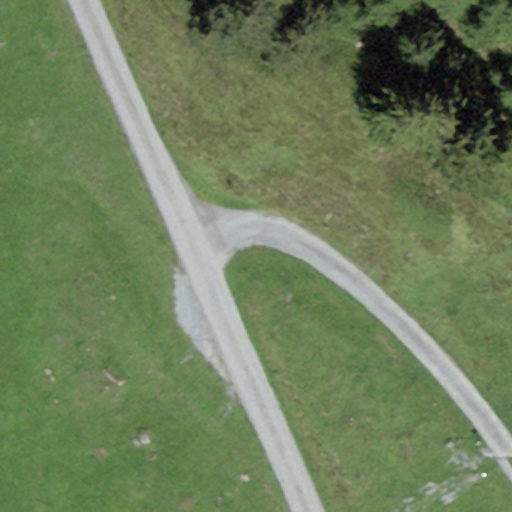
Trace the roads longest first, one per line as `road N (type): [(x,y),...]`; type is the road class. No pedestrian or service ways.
road 1 (residential): [(80,0),(303,511)]
road 2 (track): [(185,235),(278,233),(324,257),(379,306),(511,457)]
